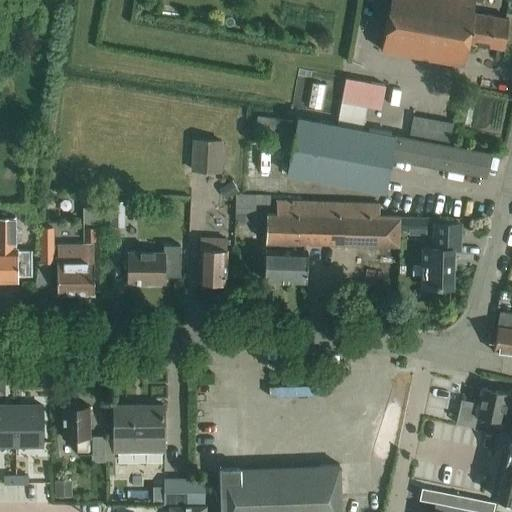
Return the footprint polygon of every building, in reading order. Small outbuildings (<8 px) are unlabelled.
[(483,2),(483,0),(391,0),(382,50),(465,65),(469,42),(504,49),(510,19),(474,13),(477,0),(483,2)] [(293,143),(287,174),(386,192),(392,158),(487,176),(491,154),(396,136),(363,130),(367,107),(381,109),(386,85),(346,78),(342,102),(336,125),(298,118),(297,122),(293,143)] [(293,143),(297,122),(258,116),(255,137),(293,143)] [(220,172),(221,142),(193,141),(192,171),(220,172)] [(219,190),(226,200),(239,192),(232,181),(219,190)] [(272,205),(273,195),(236,195),(235,208),(257,208),(257,204),(272,205)] [(379,216),(380,204),(278,200),(277,213),(268,212),(267,241),(400,246),(400,232),(401,221),(401,218),(401,216),(379,216)] [(125,227),(125,202),(113,202),(113,227),(125,227)] [(127,204),(127,219),(128,219),(139,219),(140,204),(129,204),(127,204)] [(401,221),(400,232),(409,232),(409,221),(409,217),(401,216),(401,218),(401,221)] [(16,249),(16,218),(0,218),(0,281),(19,281),(18,249),(16,249)] [(460,250),(460,225),(434,224),(433,249),(422,249),(421,288),(452,289),(454,250),(460,250)] [(97,240),(97,228),(97,227),(84,228),(84,240),(97,240)] [(43,241),(42,242),(42,244),(43,261),(54,261),(58,261),(57,245),(54,245),(54,229),(44,229),(43,229),(43,240),(43,241)] [(226,284),(228,239),(200,238),(200,248),(198,283),(226,284)] [(59,245),(57,245),(58,261),(58,295),(95,294),(95,261),(94,244),(59,244),(59,245)] [(181,276),(181,246),(165,246),(165,252),(128,252),(128,283),(166,283),(166,276),(181,276)] [(308,282),(309,249),(266,248),(265,281),(308,282)] [(499,325),(494,350),(511,352),(511,313),(501,311),(501,313),(499,325)] [(511,404),(509,404),(511,393),(482,387),(479,403),(462,399),(457,424),(476,428),(478,417),(511,424),(511,404)] [(90,405),(64,406),(65,438),(77,438),(78,454),(93,454),(93,462),(106,462),(105,439),(105,437),(92,437),(91,437),(90,405)] [(165,405),(115,405),(115,439),(115,442),(116,452),(165,452),(165,441),(165,405)] [(17,407),(0,407),(0,447),(16,447),(17,407)] [(44,407),(17,407),(16,447),(44,447),(44,407)] [(511,439),(511,440),(496,500),(501,501),(511,503),(511,439)] [(342,511),(340,464),(281,467),(282,511),(342,511)] [(282,511),(281,467),(221,469),(222,511),(282,511)] [(16,477),(4,477),(4,485),(16,485),(16,477)] [(29,477),(16,477),(16,485),(29,486),(29,477)] [(206,479),(164,478),(164,505),(205,506),(206,479)] [(72,480),(55,481),(56,497),(73,497),(72,480)] [(422,487),(419,499),(435,502),(461,508),(481,511),(493,511),(495,503),(422,487)]
